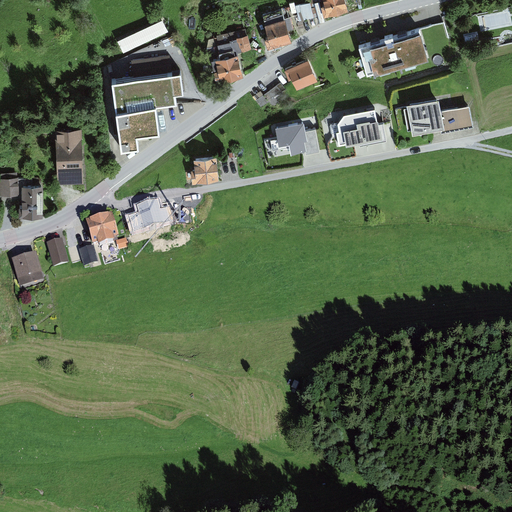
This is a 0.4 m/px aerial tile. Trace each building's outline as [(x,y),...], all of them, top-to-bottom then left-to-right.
[(346,0),(322,0),(327,16),(350,11),(346,0)] [(164,17),(119,38),(125,51),(170,30),(164,17)] [(286,17),(265,24),(271,47),(292,41),(286,17)] [(422,28),(359,46),(368,78),(431,60),(422,28)] [(250,34),(236,37),(241,53),(254,49),(250,34)] [(240,54),(216,58),(221,82),(244,77),(240,54)] [(124,57),(124,66),(133,66),(132,56),(124,57)] [(310,58),(288,68),(298,89),(320,80),(310,58)] [(184,69),(107,78),(116,153),(142,150),(141,139),(161,136),(157,108),(188,104),(184,69)] [(275,90),(256,101),(261,109),(280,98),(275,90)] [(440,95),(407,100),(412,133),(445,127),(442,107),(440,95)] [(471,103),(442,107),(445,127),(474,123),(471,103)] [(333,136),(338,136),(339,145),(356,142),(359,141),(360,146),(375,144),(387,142),(383,123),(377,124),(375,110),(344,116),(339,122),(331,124),(333,136)] [(315,130),(315,128),(312,129),(305,130),(303,122),(276,127),(278,137),(264,140),(268,158),(273,157),(303,151),(304,151),(305,154),(313,152),(320,150),(315,130)] [(82,126),(55,127),(58,183),(85,182),(82,126)] [(215,157),(195,159),(197,171),(193,171),(194,183),(217,180),(215,157)] [(20,175),(1,176),(1,192),(10,192),(21,191),(20,183),(20,175)] [(43,182),(20,183),(21,191),(22,214),(45,212),(43,182)] [(157,204),(138,209),(144,230),(163,225),(157,204)] [(109,217),(86,224),(93,248),(98,246),(99,250),(114,246),(113,242),(117,241),(109,217)] [(62,238),(48,243),(56,265),(69,261),(62,238)] [(86,250),(79,252),(83,267),(98,263),(93,248),(86,250)] [(37,252),(13,260),(21,285),(45,277),(37,252)]
